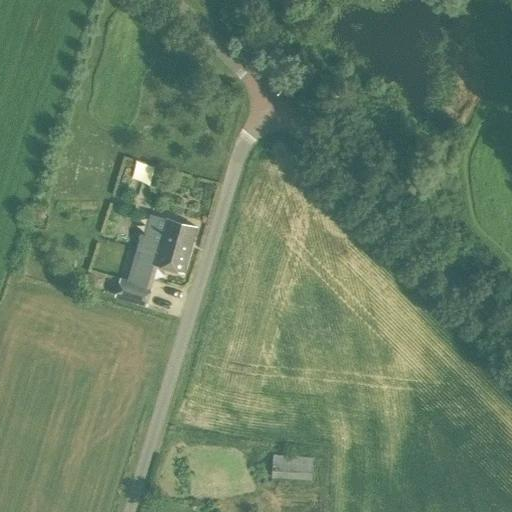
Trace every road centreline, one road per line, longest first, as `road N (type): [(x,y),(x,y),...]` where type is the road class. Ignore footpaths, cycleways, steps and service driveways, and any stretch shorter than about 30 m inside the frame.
road 1 (unclassified): [(133,511),(235,168),(270,97)]
road 2 (unclassified): [(511,341),(270,97)]
road 3 (unclassified): [(270,97),(173,0)]
